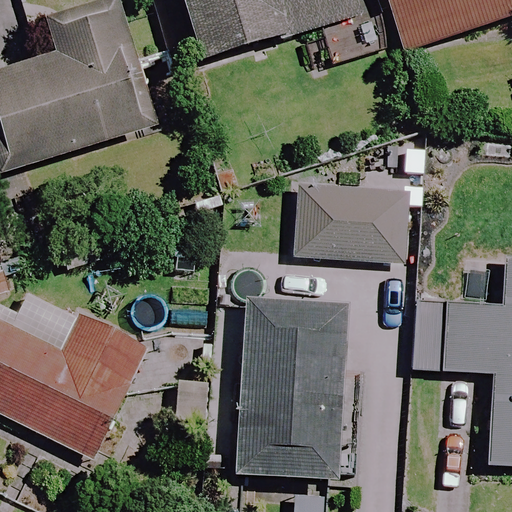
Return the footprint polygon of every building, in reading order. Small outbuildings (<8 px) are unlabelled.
[(353,26),(346,0),(179,0),(197,66),(353,26)] [(511,0),(384,0),(402,58),(511,24),(511,0)] [(0,180),(138,142),(105,26),(42,44),(49,67),(0,80),(0,180)] [(398,270),(402,196),(296,190),(292,264),(398,270)] [(511,266),(499,266),(495,317),(411,311),(407,375),(486,381),(480,470),(511,471),(511,266)] [(0,322),(0,421),(85,466),(143,357),(78,323),(17,291),(0,322)] [(357,383),(335,382),(339,314),(246,308),(235,484),(302,488),(350,491),(357,383)] [(202,389),(173,388),(172,425),(201,426),(202,389)]
